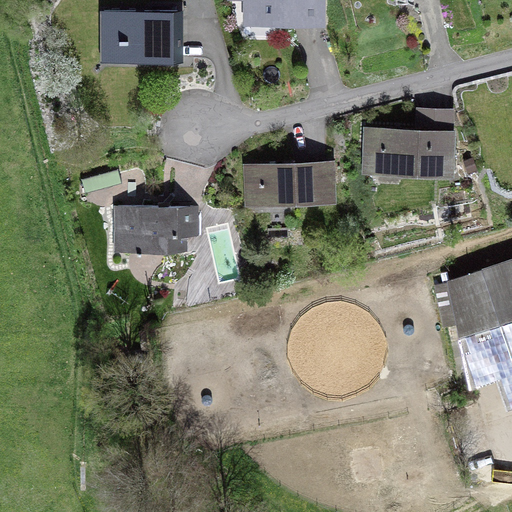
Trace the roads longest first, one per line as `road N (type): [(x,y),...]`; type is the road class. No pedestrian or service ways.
road 1 (residential): [(511,60),(277,122),(199,126)]
road 2 (residential): [(511,468),(472,457),(423,380)]
